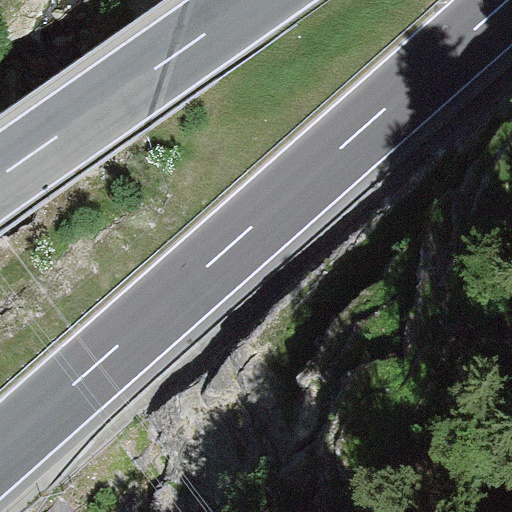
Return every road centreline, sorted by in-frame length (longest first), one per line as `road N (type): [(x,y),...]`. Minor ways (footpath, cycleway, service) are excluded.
road 1 (motorway): [(0,454),(508,0)]
road 2 (motorway): [(253,0),(0,178)]
